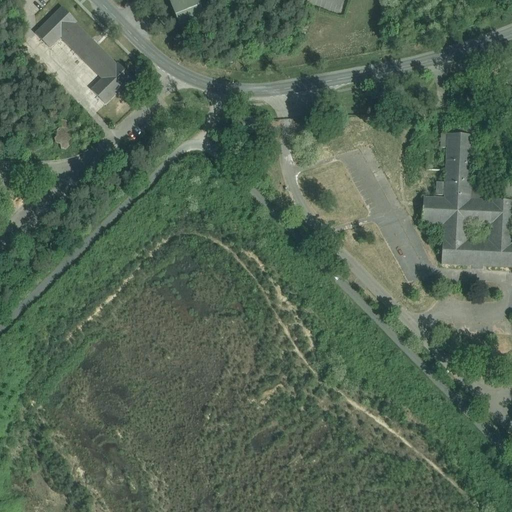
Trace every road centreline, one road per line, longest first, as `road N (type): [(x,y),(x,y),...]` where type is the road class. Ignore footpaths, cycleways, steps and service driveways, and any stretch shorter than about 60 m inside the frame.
road 1 (track): [(511,459),(209,147),(181,148),(0,332)]
road 2 (residential): [(288,120),(287,170),(311,221),(488,405)]
road 3 (tertiary): [(288,88),(418,64),(511,33)]
road 4 (tertiary): [(97,0),(148,52),(197,82),(247,92),(288,88)]
